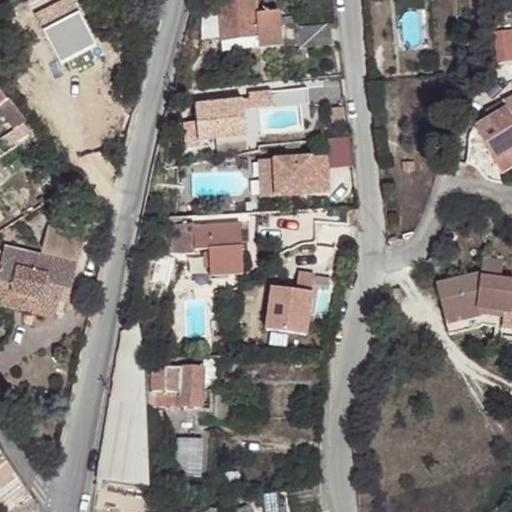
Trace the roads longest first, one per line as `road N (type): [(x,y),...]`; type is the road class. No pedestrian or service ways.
road 1 (residential): [(63,511),(179,0)]
road 2 (residential): [(350,0),(370,261),(349,346),(339,469),(348,511)]
